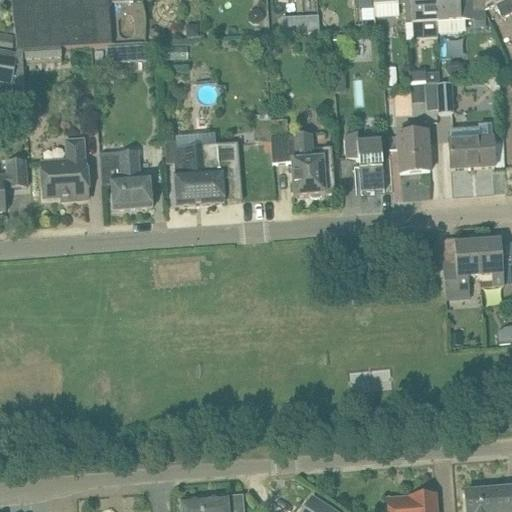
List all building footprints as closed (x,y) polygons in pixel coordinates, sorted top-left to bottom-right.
[(129,0),(12,0),(12,3),(17,37),(19,55),(23,54),(61,52),(113,48),(110,5),(129,4),(129,0)] [(438,37),(435,0),(410,0),(412,25),(420,24),(421,41),(438,40),(438,36),(438,37)] [(435,0),(438,37),(438,36),(462,35),(461,22),(473,22),(472,12),(471,0),(435,0)] [(503,20),(511,16),(511,0),(471,0),(472,12),(485,11),(496,6),(503,20)] [(306,19),(307,36),(319,35),(318,18),(306,19)] [(330,34),(331,41),(343,41),(342,33),(330,34)] [(121,65),(120,50),(107,51),(108,65),(121,65)] [(0,115),(25,116),(23,67),(24,67),(23,54),(19,55),(0,51),(0,115)] [(23,54),(24,67),(61,65),(61,52),(23,54)] [(438,116),(454,115),(452,85),(437,86),(438,116)] [(287,122),(270,123),(271,141),(286,140),(286,139),(288,139),(287,122)] [(270,123),(253,124),(254,146),(271,145),(271,141),(270,123)] [(430,174),(429,154),(427,135),(397,136),(400,176),(430,174)] [(331,151),(312,152),(311,136),(294,137),(294,138),(288,139),(286,139),(286,140),(271,141),(271,145),(273,166),(291,165),(294,199),(335,196),(331,151)] [(384,193),(383,173),(380,144),(358,145),(358,137),(343,138),(345,160),(358,162),(360,194),(370,193),(371,195),(374,195),(374,193),(384,193)] [(494,170),(493,150),(492,139),(449,142),(451,173),(494,170)] [(68,203),(88,201),(86,162),(84,163),(82,143),(66,144),(68,164),(41,166),(43,201),(67,199),(68,203)] [(237,146),(184,150),(184,144),(165,146),(166,167),(174,166),(175,176),(174,176),(177,208),(225,205),(222,176),(239,175),(237,146)] [(152,210),(151,190),(150,178),(141,179),(139,154),(117,155),(100,157),(102,188),(111,188),(113,213),(152,210)] [(6,178),(0,178),(0,214),(6,214),(4,190),(8,189),(9,191),(27,189),(25,164),(5,165),(6,178)] [(465,245),(465,241),(465,240),(453,241),(455,266),(443,267),(445,294),(470,292),(469,280),(480,280),(477,244),(465,245)] [(504,289),(502,262),(501,242),(477,244),(480,280),(481,280),(481,290),(493,290),(504,289)] [(511,329),(504,330),(497,335),(498,346),(511,345),(511,329)] [(350,372),(352,391),(391,388),(390,370),(350,372)] [(468,494),(465,495),(466,511),(511,511),(511,490),(510,491),(509,488),(499,489),(499,492),(478,494),(478,490),(468,491),(468,494)] [(436,511),(436,497),(387,501),(388,511),(436,511)] [(244,511),(243,498),(226,499),(182,503),(182,511),(244,511)] [(329,511),(312,500),(304,511),(329,511)]
